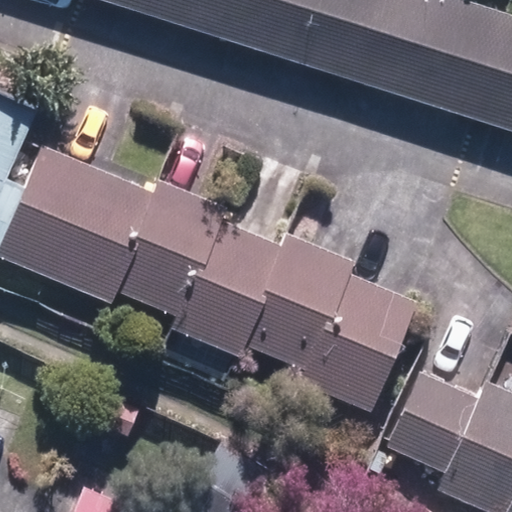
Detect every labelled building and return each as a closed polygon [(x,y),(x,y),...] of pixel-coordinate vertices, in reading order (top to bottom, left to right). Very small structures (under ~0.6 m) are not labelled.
[(98,0),(209,35),(220,0),(98,0)] [(368,0),(220,0),(209,35),(343,78),(368,0)] [(506,13),(465,0),(368,0),(343,78),(471,119),(506,13)] [(511,15),(506,13),(471,119),(511,132),(511,15)] [(0,245),(24,189),(1,179),(33,103),(0,89),(0,245)] [(114,290),(156,189),(42,144),(24,189),(0,245),(0,256),(111,301),(114,290)] [(219,208),(159,182),(156,189),(114,290),(175,315),(214,221),(219,208)] [(278,247),(214,221),(175,315),(169,329),(234,355),(238,345),(278,247)] [(347,262),(283,236),(278,247),(238,345),(302,371),(342,274),(347,262)] [(411,302),(342,274),(302,371),(297,383),(366,412),(411,302)] [(476,401),(417,373),(382,445),(441,473),(476,401)] [(511,397),(484,384),(476,401),(441,473),(433,489),(481,511),(502,511),(511,492),(511,397)] [(272,511),(288,487),(217,444),(180,505),(192,511),(272,511)] [(130,511),(79,490),(69,511),(130,511)] [(511,511),(511,492),(502,511),(511,511)]
